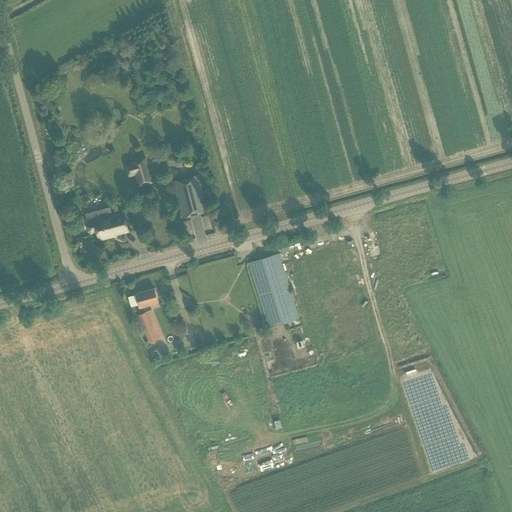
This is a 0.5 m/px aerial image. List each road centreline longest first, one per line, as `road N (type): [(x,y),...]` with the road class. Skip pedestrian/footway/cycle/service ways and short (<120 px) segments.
road 1 (tertiary): [(72,282),(511,160)]
road 2 (unclassified): [(72,282),(0,31)]
